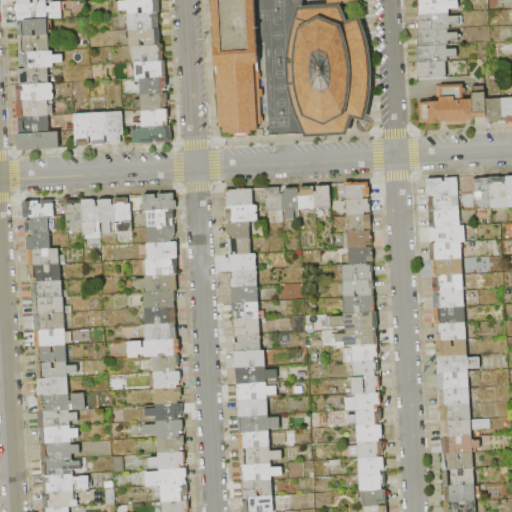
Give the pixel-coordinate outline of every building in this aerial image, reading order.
[(129,15),(129,11),(115,11),(115,2),(128,2),(128,0),(160,0),(161,13),(159,14),(129,15)] [(224,133),(221,66),(216,66),(212,0),(255,0),(258,46),(261,46),(262,56),(259,56),(260,73),(262,73),(262,79),(260,79),(260,90),(264,90),(264,97),(261,97),(262,116),(264,116),(264,123),(262,123),(263,125),(259,125),(259,131),(252,131),(252,134),(232,135),(232,132),(224,133)] [(449,0),(449,1),(459,0),(460,9),(450,9),(450,14),(419,15),(418,5),(419,5),(419,0),(449,0)] [(63,2),(64,19),(51,19),(51,13),(48,13),(49,20),(19,22),(18,14),(17,14),(17,5),(18,5),(33,4),(36,4),(47,3),(47,7),(52,7),(52,3),(53,3),(63,2)] [(289,87),(287,59),(291,29),(300,6),(309,5),(342,4),(349,21),(360,17),(372,51),(374,84),(367,122),(354,119),(348,136),(306,138),(296,116),(289,87)] [(160,30),(130,31),(119,32),(119,29),(113,30),(113,25),(107,25),(107,18),(118,18),(118,16),(129,15),(159,14),(159,15),(161,15),(161,20),(160,20),(160,30)] [(450,14),(450,17),(463,16),(463,25),(451,25),(451,29),(448,29),(420,31),(419,15),(450,14)] [(49,20),(49,36),(19,38),(19,29),(18,29),(17,22),(19,22),(49,20)] [(448,29),(449,33),(459,33),(459,41),(449,42),(449,46),(447,46),(420,47),(418,45),(417,41),(419,38),(419,31),(420,31),(448,29)] [(131,47),(130,31),(160,30),(161,38),(162,45),(134,47),(131,47)] [(49,36),(50,52),(20,53),(19,38),(49,36)] [(164,62),(136,63),(134,63),(134,47),(162,45),(164,45),(165,55),(163,55),(164,62)] [(447,46),(447,49),(458,49),(459,57),(448,58),(448,62),(447,62),(417,64),(417,54),(418,54),(417,48),(420,47),(447,46)] [(53,52),(54,55),(63,55),(64,63),(54,64),(54,68),(49,68),(20,69),(20,67),(21,67),(20,53),(50,52),(53,52)] [(137,79),(136,63),(164,62),(167,62),(167,77),(141,79),(137,79)] [(447,62),(448,79),(416,80),(415,64),(417,64),(447,62)] [(49,68),(49,84),(20,86),(20,79),(18,79),(18,70),(20,69),(49,68)] [(141,95),(141,79),(167,77),(168,87),(170,87),(170,90),(169,90),(170,94),(169,94),(141,95)] [(54,86),(54,89),(53,91),(53,94),(55,95),(55,98),(53,101),(48,101),(18,102),(17,86),(20,86),(49,84),(52,84),(54,86)] [(475,121),(467,121),(467,126),(446,127),(446,122),(443,122),(443,124),(430,125),(429,123),(421,124),(420,104),(422,103),(421,100),(437,99),(437,86),(464,84),(465,100),(474,99),(475,118),(475,121)] [(488,117),(475,118),(474,99),(473,87),(486,86),(487,100),(488,117)] [(142,112),(141,95),(169,94),(169,103),(171,103),(171,106),(170,106),(170,110),(169,110),(142,112)] [(511,98),(511,123),(506,123),(507,124),(504,124),(503,122),(502,99),(511,98)] [(503,122),(491,123),(491,125),(488,125),(488,117),(487,100),(502,99),(503,122)] [(48,101),(49,103),(53,102),(54,115),(49,115),(49,117),(19,118),(18,118),(17,102),(18,102),(48,101)] [(143,127),(142,112),(169,110),(170,119),(172,119),(172,126),(143,127)] [(107,113),(124,112),(125,144),(120,144),(119,145),(112,146),(111,144),(108,144),(107,113)] [(91,114),(107,113),(108,144),(104,145),(104,146),(95,147),(95,145),(93,145),(91,114)] [(75,115),(91,114),(93,145),(86,146),(86,147),(81,147),(81,146),(76,146),(75,115)] [(49,117),(50,132),(20,134),(19,118),(49,117)] [(135,145),(134,131),(142,130),(142,128),(143,127),(172,126),(173,143),(135,145)] [(59,132),(60,150),(18,152),(17,134),(20,134),(50,132),(59,132)] [(490,177),(500,177),(500,179),(507,178),(509,208),(492,209),(490,178),(490,177)] [(430,196),(429,180),(443,179),(444,182),(446,182),(446,179),(458,178),(459,194),(430,196)] [(474,179),(490,178),(492,209),(476,210),(474,179)] [(347,200),(346,187),(345,187),(345,183),(353,182),(353,183),(369,183),(369,188),(371,188),(371,197),(365,197),(365,199),(347,200)] [(331,186),(332,208),(316,209),(315,192),(318,192),(318,187),(331,186)] [(316,209),(300,210),(299,193),(301,193),(301,187),(315,187),(315,192),(316,209)] [(284,223),(276,223),(276,211),(268,212),(267,199),(266,199),(266,188),(281,188),(282,196),(283,196),(284,211),(284,223)] [(300,210),(295,210),(296,220),(288,220),(287,211),(284,211),(283,196),(283,194),(286,194),(285,189),(299,188),(299,193),(300,210)] [(226,190),(253,189),(254,206),(228,207),(228,200),(226,200),(226,190)] [(144,195),(157,195),(157,199),(160,199),(159,195),(175,194),(175,210),(148,211),(145,212),(144,195)] [(429,212),(429,203),(430,203),(430,196),(459,194),(460,211),(430,212),(429,212)] [(100,200),(113,199),(113,206),(116,206),(117,222),(112,222),(113,234),(104,234),(104,223),(100,223),(100,207),(100,200)] [(116,199),(130,199),(130,205),(132,205),(133,221),(127,221),(127,224),(133,224),(133,233),(119,234),(119,224),(123,224),(123,222),(117,222),(116,206),(116,199)] [(348,217),(347,200),(365,199),(370,199),(370,205),(372,204),(372,213),(366,213),(366,216),(349,217),(348,217)] [(83,200),(97,200),(98,207),(100,207),(100,223),(96,223),(96,234),(84,234),(84,232),(83,201),(83,200)] [(25,219),(24,202),(40,201),(40,205),(42,205),(42,201),(55,201),(55,218),(49,218),(32,219),(25,219)] [(67,201),(83,201),(84,232),(69,232),(67,201)] [(258,206),(259,222),(251,222),(233,223),(233,221),(228,221),(227,207),(228,207),(254,206),(258,206)] [(175,210),(176,219),(171,219),(171,226),(149,227),(148,211),(175,210)] [(431,228),(430,228),(429,220),(430,220),(430,212),(460,211),(461,226),(431,228)] [(350,233),(349,217),(366,216),(372,216),(372,229),(366,229),(366,232),(350,233)] [(28,234),(28,233),(26,233),(26,223),(27,223),(27,221),(32,221),(32,219),(49,218),(50,234),(33,234),(28,234)] [(251,222),(251,238),(235,239),(235,237),(229,237),(229,235),(228,235),(227,225),(229,225),(229,223),(233,223),(251,222)] [(176,226),(177,235),(172,236),(172,242),(149,243),(149,227),(171,226),(176,226)] [(438,244),(437,241),(431,242),(431,228),(461,226),(465,226),(466,243),(462,243),(438,244)] [(350,249),(349,233),(350,233),(366,232),(371,232),(372,238),(374,238),(374,245),(368,246),(368,248),(350,249)] [(28,251),(27,237),(34,237),(33,234),(50,234),(51,234),(52,250),(30,251),(28,251)] [(251,238),(252,255),(235,255),(235,253),(229,253),(229,240),(235,239),(251,238)] [(178,242),(179,259),(177,259),(149,260),(148,243),(149,243),(172,242),(178,242)] [(431,261),(430,245),(438,244),(462,243),(463,259),(433,261),(431,261)] [(350,265),(350,249),(368,248),(371,248),(371,255),(375,255),(375,262),(369,262),(369,264),(350,265)] [(30,267),(30,251),(52,250),(60,249),(61,265),(31,267),(30,267)] [(257,254),(258,270),(232,271),(231,265),(230,265),(229,256),(235,255),(252,255),(257,254)] [(177,259),(178,275),(148,276),(147,261),(149,260),(177,259)] [(433,277),(432,268),(434,268),(433,261),(463,259),(464,275),(438,276),(433,277)] [(344,282),(343,265),(350,265),(369,264),(374,264),(374,274),(373,274),(374,280),(344,282)] [(32,283),(31,267),(61,265),(61,282),(33,283),(32,283)] [(258,270),(259,287),(233,288),(232,281),(231,281),(230,272),(232,271),(258,270)] [(178,275),(179,291),(176,291),(147,293),(147,290),(136,290),(136,280),(146,279),(146,276),(148,276),(178,275)] [(434,293),(434,284),(438,284),(438,276),(464,275),(465,291),(434,293)] [(345,297),(344,282),(374,280),(375,280),(376,296),(360,297),(360,291),(356,291),(356,297),(345,297)] [(33,299),(33,283),(61,282),(63,281),(63,298),(54,298),(50,299),(35,299),(33,299)] [(259,287),(260,303),(233,304),(233,297),(231,297),(231,288),(233,288),(259,287)] [(176,291),(177,308),(146,309),(145,293),(147,293),(176,291)] [(435,309),(434,293),(465,291),(465,308),(435,309)] [(345,314),(345,297),(356,297),(360,297),(376,296),(376,312),(345,314)] [(35,315),(35,299),(50,299),(50,305),(54,304),(54,298),(63,298),(65,298),(66,314),(55,314),(50,315),(35,315)] [(260,303),(260,319),(234,320),(234,311),(232,311),(232,306),(233,306),(233,304),(260,303)] [(177,308),(177,323),(146,325),(146,309),(177,308)] [(436,325),(435,309),(465,308),(466,324),(436,325)] [(347,330),(347,327),(332,328),(331,317),(344,316),(344,314),(345,314),(376,312),(378,312),(379,328),(377,328),(347,330)] [(36,331),(35,315),(50,315),(50,321),(55,320),(55,314),(66,314),(67,329),(36,331)] [(260,319),(261,335),(235,336),(235,330),(234,330),(233,320),(234,320),(260,319)] [(177,323),(178,340),(147,342),(146,325),(177,323)] [(437,341),(436,325),(466,324),(467,340),(438,341),(437,341)] [(347,346),(347,343),(337,343),(336,335),(347,334),(347,330),(377,328),(378,337),(379,337),(380,345),(379,345),(353,346),(347,346)] [(36,348),(36,331),(67,329),(67,347),(57,347),(52,347),(38,348),(36,348)] [(261,335),(262,351),(236,352),(236,345),(234,345),(234,336),(235,336),(261,335)] [(181,340),(181,353),(180,353),(180,356),(154,358),(146,358),(146,355),(140,356),(140,358),(129,358),(129,342),(143,342),(143,348),(146,348),(145,342),(147,342),(178,340),(181,340)] [(438,358),(438,349),(439,349),(438,341),(467,340),(468,356),(438,358)] [(344,363),(344,349),(353,349),(353,346),(379,345),(379,356),(375,357),(375,362),(354,363),(344,363)] [(37,364),(37,354),(38,354),(38,348),(52,347),(52,353),(57,353),(57,347),(67,347),(68,362),(58,363),(53,363),(37,364)] [(266,351),(266,367),(256,368),(256,361),(251,362),(251,368),(237,369),(237,363),(235,363),(234,352),(236,352),(262,351),(266,351)] [(180,356),(181,365),(179,365),(180,368),(177,368),(177,372),(154,373),(154,358),(180,356)] [(439,373),(438,358),(468,356),(468,358),(480,358),(481,368),(469,369),(470,372),(439,373)] [(355,378),(354,363),(375,362),(380,361),(381,373),(376,373),(376,377),(355,378)] [(38,380),(37,364),(53,363),(53,369),(58,369),(58,363),(68,362),(68,366),(79,366),(79,374),(68,374),(68,379),(38,380)] [(266,367),(267,371),(278,370),(279,379),(267,380),(267,383),(238,385),(238,379),(236,379),(236,369),(237,369),(251,368),(256,368),(266,367)] [(182,372),(182,381),(181,381),(181,384),(178,384),(178,388),(156,389),(155,389),(154,373),(177,372),(182,372)] [(439,390),(438,374),(439,373),(470,372),(470,389),(440,390),(439,390)] [(354,395),(354,394),(348,394),(348,389),(354,389),(353,378),(355,378),(376,377),(381,376),(381,390),(377,390),(378,393),(356,394),(354,395)] [(39,396),(38,380),(68,379),(69,379),(70,395),(39,396)] [(267,383),(268,387),(278,387),(278,395),(268,396),(268,400),(239,401),(239,395),(237,395),(237,385),(238,385),(267,383)] [(183,388),(183,398),(182,398),(182,400),(179,400),(179,404),(157,405),(156,389),(178,388),(183,388)] [(440,406),(439,397),(441,397),(440,390),(470,389),(471,405),(440,406)] [(347,411),(346,398),(356,398),(356,394),(378,393),(382,393),(382,405),(379,405),(379,410),(357,411),(347,411)] [(39,412),(39,396),(70,395),(70,401),(73,401),(73,394),(86,394),(86,410),(74,411),(73,405),(70,405),(71,411),(39,412)] [(268,400),(269,416),(240,417),(239,411),(238,411),(237,401),(239,401),(268,400)] [(184,404),(184,414),(183,414),(183,416),(180,416),(180,421),(157,421),(157,418),(147,418),(146,410),(157,409),(157,405),(179,404),(184,404)] [(442,422),(441,414),(440,414),(440,406),(471,405),(472,420),(442,422)] [(358,426),(358,424),(349,424),(348,416),(357,415),(357,411),(379,410),(382,409),(383,422),(380,423),(380,425),(358,426)] [(39,428),(39,412),(71,411),(71,414),(79,413),(79,422),(72,422),(72,427),(42,428),(39,428)] [(269,416),(269,418),(281,418),(281,429),(270,430),(270,432),(241,433),(240,427),(239,427),(239,417),(240,417),(269,416)] [(442,438),(442,422),(472,420),(491,419),(492,430),(472,431),(473,437),(442,438)] [(184,420),(185,430),(184,430),(184,432),(180,432),(180,436),(158,437),(158,435),(145,435),(144,426),(157,426),(157,421),(180,421),(184,420)] [(359,443),(358,426),(380,425),(383,425),(384,437),(380,437),(380,442),(359,443)] [(41,445),(41,437),(42,437),(42,428),(72,427),(72,430),(80,429),(80,438),(72,439),(72,443),(43,445),(41,445)] [(270,432),(271,448),(241,449),(241,444),(240,444),(240,433),(241,433),(270,432)] [(185,436),(186,446),(184,446),(184,448),(182,448),(182,453),(159,453),(158,437),(180,436),(185,436)] [(443,454),(442,438),(473,437),(473,441),(481,441),(481,448),(473,449),(473,453),(443,454)] [(359,459),(359,456),(350,457),(350,447),(359,446),(359,443),(380,442),(385,441),(385,453),(378,454),(378,458),(359,459)] [(42,460),(42,453),(43,453),(43,445),(72,443),(72,446),(80,445),(81,454),(73,455),(73,459),(42,460)] [(243,466),(242,459),(241,459),(241,449),(271,448),(271,451),(283,451),(283,461),(272,461),(272,464),(243,466)] [(186,452),(187,462),(185,462),(185,464),(183,464),(183,469),(161,470),(160,470),(159,466),(150,467),(150,459),(159,458),(159,453),(182,453),(186,452)] [(444,470),(443,454),(473,453),(474,469),(444,470)] [(360,475),(359,459),(378,458),(384,458),(385,470),(382,470),(382,474),(360,475)] [(44,476),(44,470),(43,470),(42,460),(73,459),(74,462),(82,461),(82,470),(74,470),(74,475),(64,476),(63,470),(58,470),(59,476),(44,476)] [(244,482),(244,475),(242,475),(242,466),(243,466),(272,464),(272,468),(283,468),(284,476),(272,477),(272,480),(244,482)] [(187,469),(188,478),(187,478),(187,481),(184,481),(184,485),(162,486),(147,487),(147,473),(161,473),(161,470),(183,469),(187,469)] [(445,487),(444,470),(474,469),(475,469),(476,485),(445,487)] [(361,492),(360,475),(382,474),(386,474),(386,486),(383,486),(383,491),(365,492),(361,492)] [(44,493),(44,476),(59,476),(64,476),(74,475),(74,477),(90,476),(90,488),(83,489),(83,492),(75,492),(44,493)] [(245,498),(244,492),(243,492),(242,482),(244,482),(272,480),(273,496),(263,497),(263,490),(258,491),(258,497),(245,498)] [(189,485),(190,494),(188,495),(188,497),(186,497),(186,501),(163,502),(162,486),(184,485),(189,485)] [(445,503),(444,494),(445,494),(445,487),(476,485),(477,501),(445,503)] [(365,507),(365,492),(383,491),(387,490),(388,504),(382,504),(382,506),(365,507)] [(45,509),(45,503),(44,503),(43,493),(44,493),(75,492),(76,501),(71,501),(71,508),(45,509)] [(273,496),(274,511),(245,511),(245,508),(244,508),(243,498),(245,498),(258,497),(263,497),(273,496)] [(190,501),(191,510),(189,510),(189,511),(163,511),(163,502),(186,501),(190,501)] [(445,511),(445,503),(477,501),(477,511),(445,511)]
